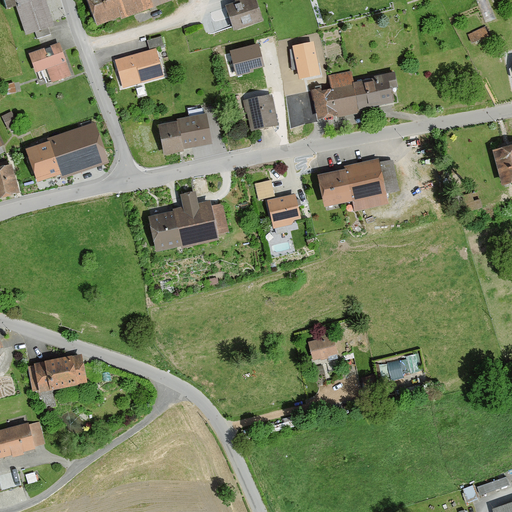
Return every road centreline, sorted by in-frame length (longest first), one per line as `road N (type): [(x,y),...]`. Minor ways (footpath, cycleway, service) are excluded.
road 1 (unclassified): [(135,181),(511,109)]
road 2 (residential): [(177,384),(147,420),(6,511)]
road 3 (unclassified): [(0,319),(177,384)]
road 4 (unclassified): [(177,384),(217,422),(259,511)]
road 5 (residential): [(84,45),(135,181)]
road 6 (unclassified): [(0,214),(135,181)]
road 7 (residential): [(84,45),(183,17),(200,0)]
